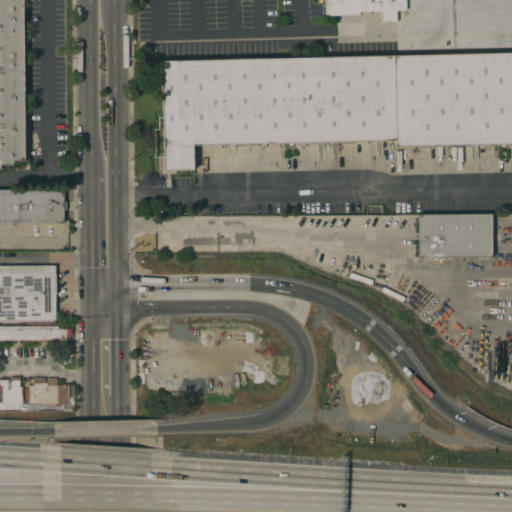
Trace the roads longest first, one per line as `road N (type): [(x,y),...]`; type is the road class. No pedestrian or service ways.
road 1 (motorway): [(405,371),(354,318),(292,291),(104,287)]
road 2 (motorway): [(103,308),(274,313),(299,338),(306,374),(297,399),(263,421)]
road 3 (motorway): [(511,509),(326,501)]
road 4 (primary): [(100,0),(102,175)]
road 5 (motorway): [(326,501),(172,468)]
road 6 (motorway): [(326,501),(171,497)]
road 7 (motorway): [(172,468),(38,460)]
road 8 (motorway): [(171,497),(40,495)]
road 9 (motorway): [(511,442),(457,420),(405,371)]
road 10 (motorway): [(162,428),(38,432)]
